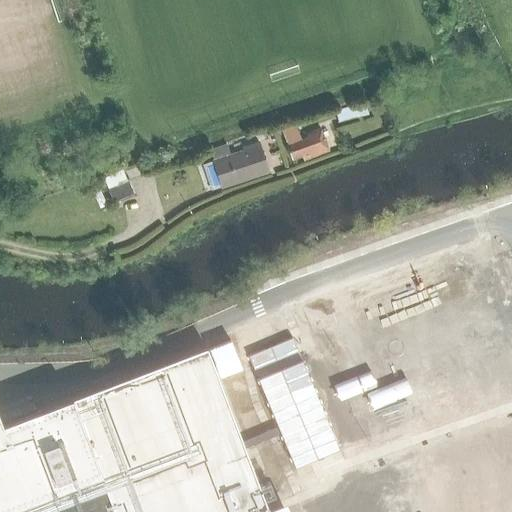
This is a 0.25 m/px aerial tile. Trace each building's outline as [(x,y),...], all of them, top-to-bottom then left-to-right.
[(286,144),(285,144),(291,160),(301,157),(303,161),(328,151),(320,128),(299,136),(295,126),(281,131),(286,144)] [(267,172),(257,142),(241,148),(243,151),(230,156),(226,145),(209,151),(213,161),(212,162),(220,188),(267,172)] [(134,194),(128,181),(108,189),(113,203),(117,202),(134,194)] [(452,275),(491,368),(511,359),(511,298),(495,257),(452,275)] [(431,309),(421,285),(375,304),(385,328),(431,309)] [(276,426),(241,442),(241,443),(243,449),(279,433),(279,434),(293,467),(337,449),(332,438),(301,360),(292,338),(248,356),(257,378),(276,426)] [(0,511),(284,511),(282,511),(267,511),(243,449),(241,443),(205,348),(1,425),(0,423),(0,511)]
